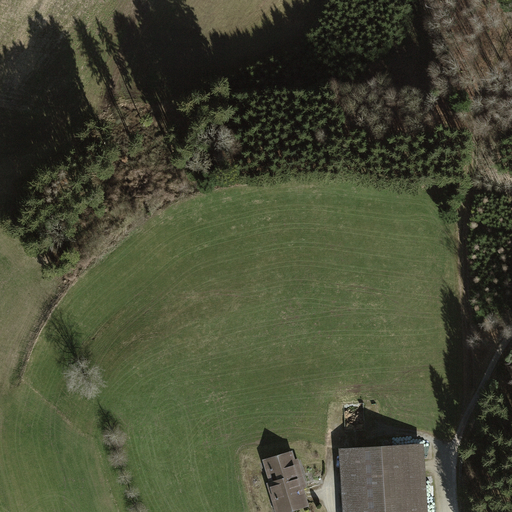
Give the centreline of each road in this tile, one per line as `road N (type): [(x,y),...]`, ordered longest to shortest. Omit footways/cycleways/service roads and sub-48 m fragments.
road 1 (track): [(468,414),(462,238),(477,139)]
road 2 (track): [(455,511),(458,437),(511,342)]
